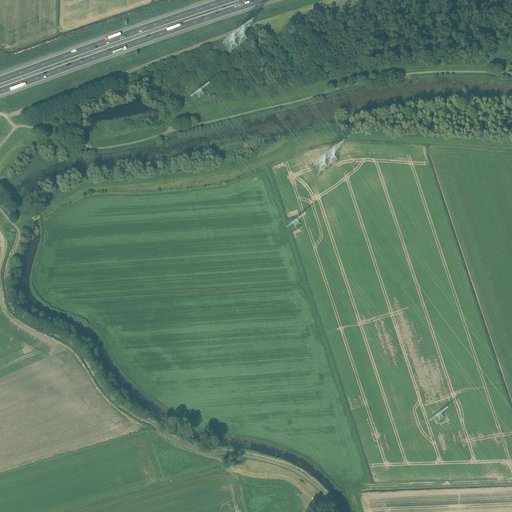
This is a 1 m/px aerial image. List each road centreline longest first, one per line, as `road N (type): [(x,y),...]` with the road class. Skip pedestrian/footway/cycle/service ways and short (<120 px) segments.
road 1 (motorway): [(0,91),(262,0)]
road 2 (motorway): [(227,0),(0,79)]
